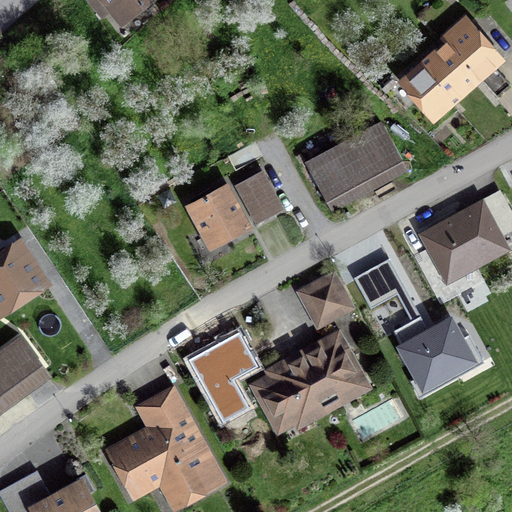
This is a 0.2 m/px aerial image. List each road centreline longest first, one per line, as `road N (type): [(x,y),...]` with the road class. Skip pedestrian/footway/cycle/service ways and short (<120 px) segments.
road 1 (residential): [(0,452),(223,303),(511,147)]
road 2 (track): [(511,404),(314,511)]
